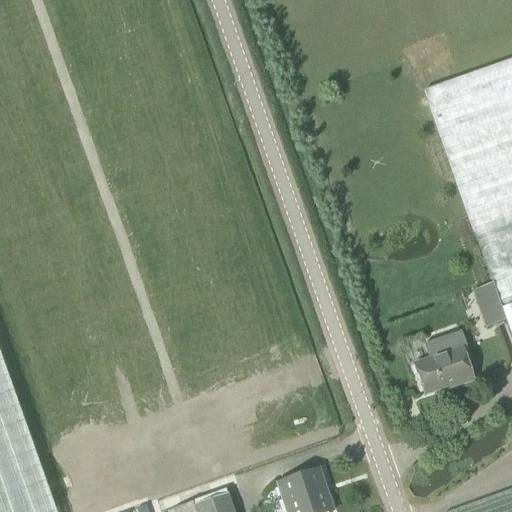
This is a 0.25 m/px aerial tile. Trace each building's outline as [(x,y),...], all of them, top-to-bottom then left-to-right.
[(511,59),(423,91),(491,285),(499,310),(511,305),(511,59)] [(511,345),(511,305),(499,310),(511,345)] [(411,366),(421,397),(470,380),(460,351),(465,349),(459,333),(421,346),(426,361),(411,366)] [(0,511),(51,511),(0,365),(0,511)] [(275,485),(284,511),(331,511),(317,471),(275,485)] [(224,491),(171,510),(171,511),(231,511),(224,492),(224,491)] [(511,511),(511,491),(455,511),(511,511)]
